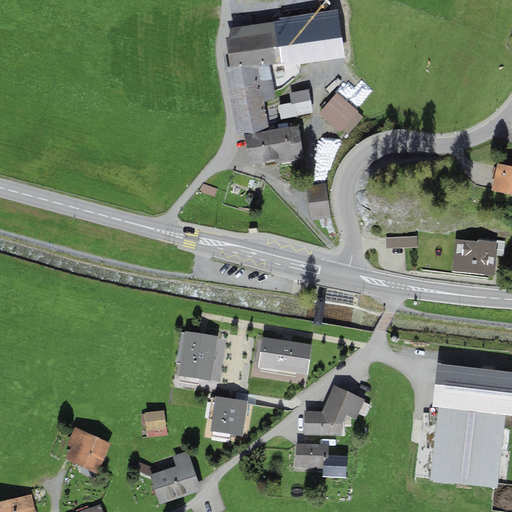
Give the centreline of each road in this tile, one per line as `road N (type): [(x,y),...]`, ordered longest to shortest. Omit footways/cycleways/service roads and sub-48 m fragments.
road 1 (track): [(396,286),(390,314),(349,369),(236,455),(181,511)]
road 2 (residential): [(495,125),(470,140),(394,144),(361,158),(344,198),(351,260)]
road 3 (primary): [(349,277),(163,231)]
road 4 (primary): [(163,231),(0,187)]
road 5 (residential): [(351,260),(267,176),(222,156)]
road 6 (primary): [(511,299),(349,277)]
road 7 (residential): [(225,0),(218,48),(229,136),(222,156)]
